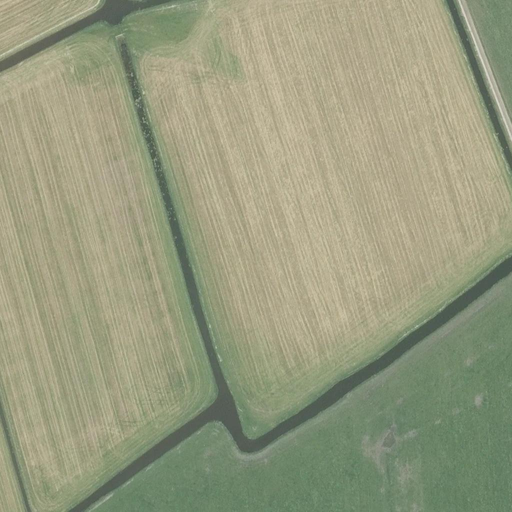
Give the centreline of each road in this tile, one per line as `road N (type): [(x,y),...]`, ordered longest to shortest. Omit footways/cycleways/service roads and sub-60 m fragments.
road 1 (track): [(0,85),(100,37),(227,0)]
road 2 (track): [(463,0),(511,128)]
